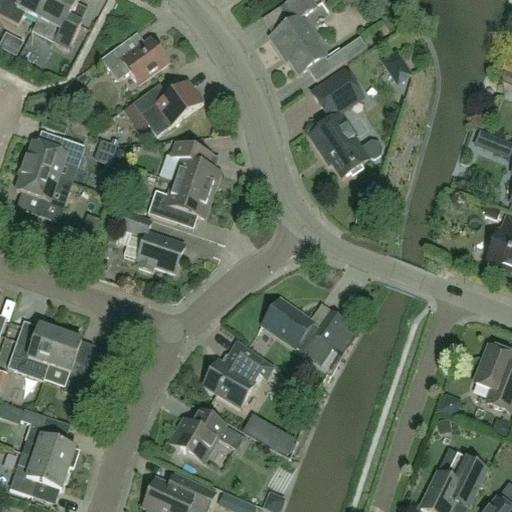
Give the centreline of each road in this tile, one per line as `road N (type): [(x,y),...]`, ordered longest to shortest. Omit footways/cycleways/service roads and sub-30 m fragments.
road 1 (residential): [(305,232),(249,112),(179,0)]
road 2 (residential): [(380,511),(453,297)]
road 3 (residential): [(108,511),(174,333)]
road 4 (residential): [(174,333),(0,279)]
road 5 (residential): [(174,333),(305,232)]
road 6 (residential): [(453,297),(305,232)]
